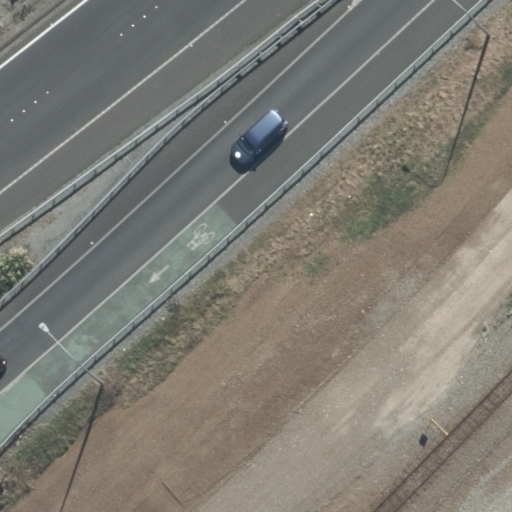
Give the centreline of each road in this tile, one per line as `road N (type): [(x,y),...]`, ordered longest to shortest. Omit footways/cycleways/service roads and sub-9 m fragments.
road 1 (trunk): [(365,0),(0,336)]
road 2 (trunk): [(171,0),(0,134)]
